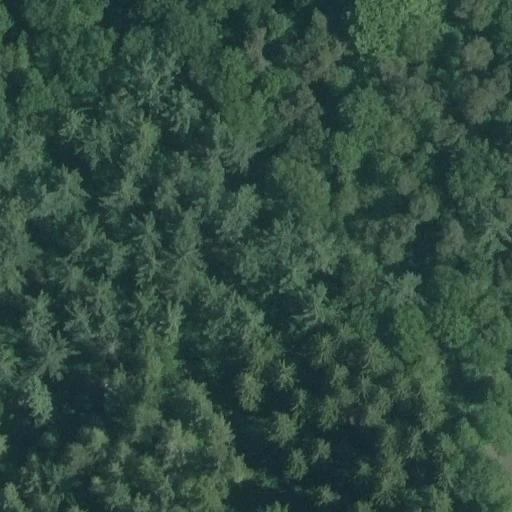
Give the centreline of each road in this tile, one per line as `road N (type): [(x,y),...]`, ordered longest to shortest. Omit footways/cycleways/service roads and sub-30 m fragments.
road 1 (track): [(0,406),(408,329),(511,337)]
road 2 (track): [(408,329),(511,257)]
